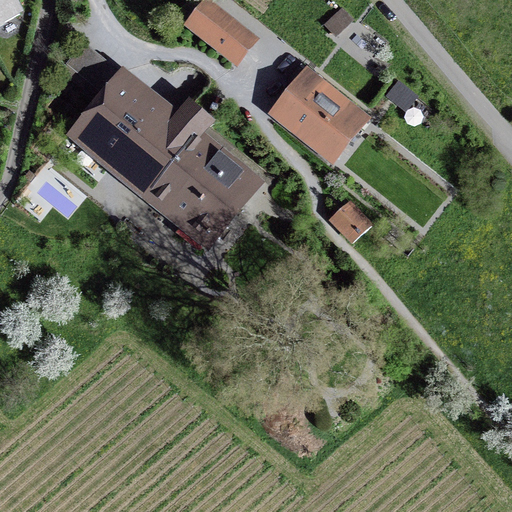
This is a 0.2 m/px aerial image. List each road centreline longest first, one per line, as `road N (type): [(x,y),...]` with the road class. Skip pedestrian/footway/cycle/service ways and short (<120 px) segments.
road 1 (track): [(261,115),(318,187),(321,225),(511,440)]
road 2 (residential): [(95,0),(127,43),(208,67),(261,115)]
road 3 (residential): [(394,0),(511,141)]
